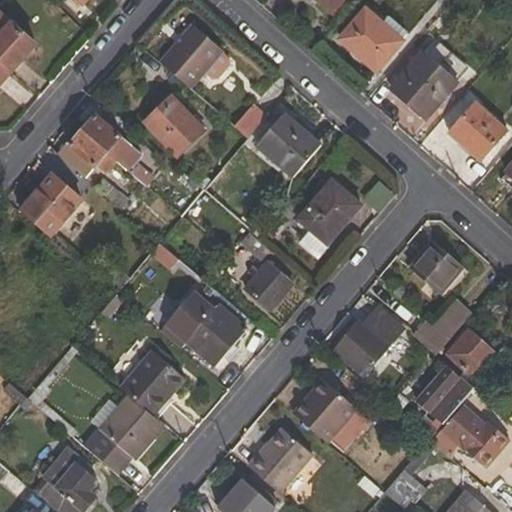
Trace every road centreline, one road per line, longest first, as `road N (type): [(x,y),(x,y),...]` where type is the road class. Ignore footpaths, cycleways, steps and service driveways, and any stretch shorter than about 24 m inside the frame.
road 1 (residential): [(152,511),(429,187)]
road 2 (residential): [(429,187),(226,0)]
road 3 (residential): [(154,0),(0,173)]
